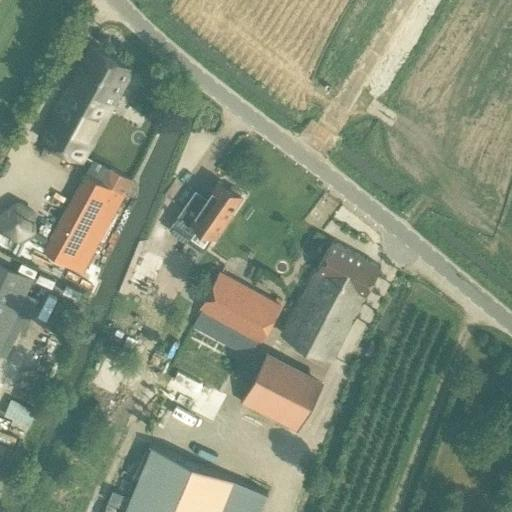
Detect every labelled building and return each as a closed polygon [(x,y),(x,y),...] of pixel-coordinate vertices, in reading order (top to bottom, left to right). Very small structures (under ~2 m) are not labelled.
[(40,137),(83,160),(134,66),(92,43),(40,137)] [(38,258),(65,273),(71,263),(81,269),(132,178),(110,165),(102,180),(86,171),(43,248),(44,248),(38,258)] [(228,210),(240,194),(217,178),(210,187),(208,186),(203,194),(194,188),(167,226),(187,241),(199,227),(213,237),(232,212),(228,210)] [(33,200),(1,201),(2,233),(34,232),(33,200)] [(282,331),(331,357),(381,263),(332,236),(282,331)] [(27,292),(34,278),(0,261),(0,354),(6,357),(21,325),(25,327),(39,298),(27,292)] [(191,323),(250,356),(280,302),(221,269),(191,323)] [(369,340),(366,346),(369,354),(375,357),(381,346),(369,340)] [(241,399),(298,427),(322,380),(265,351),(241,399)] [(8,412),(32,421),(37,406),(13,398),(8,412)] [(124,511),(219,511),(234,476),(153,442),(124,511)]
